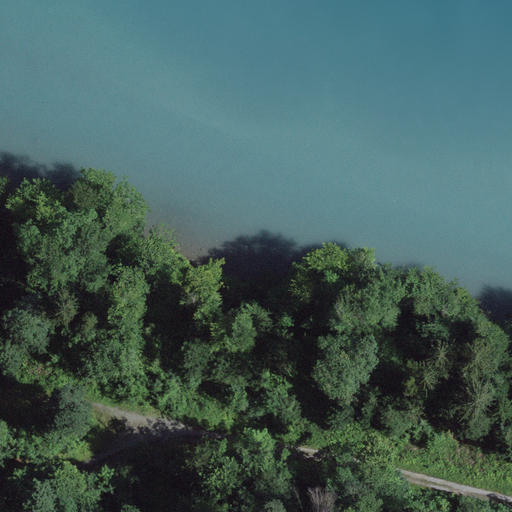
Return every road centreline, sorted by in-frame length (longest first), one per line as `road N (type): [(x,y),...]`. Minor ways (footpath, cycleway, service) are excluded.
road 1 (track): [(0,479),(90,474),(156,436),(303,451),(511,499)]
road 2 (track): [(0,396),(94,405),(156,436)]
